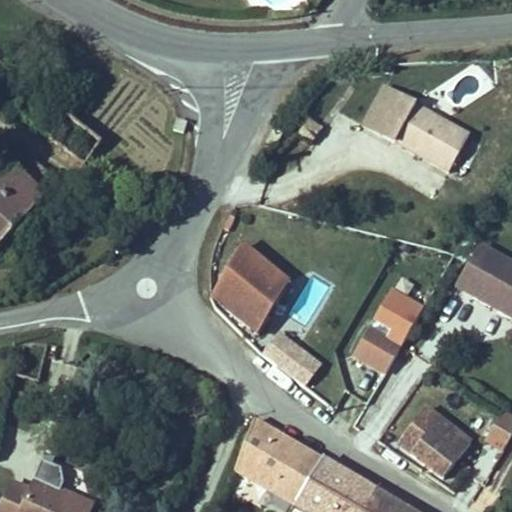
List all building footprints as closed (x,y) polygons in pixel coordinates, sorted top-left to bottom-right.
[(103,155),(0,62),(0,84),(6,90),(0,96),(0,97),(85,174),(103,155)] [(489,147),(436,113),(413,148),(465,183),(489,147)] [(185,124),(175,121),(172,131),(182,134),(185,124)] [(284,135),(273,129),(263,146),(274,152),(284,135)] [(26,192),(44,175),(33,165),(15,182),(26,192)] [(0,192),(0,253),(1,255),(61,192),(44,175),(26,192),(15,182),(12,180),(0,192)] [(266,335),(293,283),(248,249),(223,300),(266,335)] [(511,269),(490,255),(464,295),(511,326),(511,269)] [(398,360),(407,346),(378,327),(360,354),(389,373),(398,360)] [(262,360),(305,391),(322,368),(279,337),(262,360)] [(32,352),(26,385),(46,389),(52,356),(32,352)] [(511,376),(499,362),(488,371),(505,389),(511,382),(511,376)] [(445,477),(474,437),(445,417),(429,406),(398,443),(445,477)] [(505,452),(511,440),(511,418),(507,416),(490,443),(505,452)] [(261,426),(243,469),(309,505),(332,464),(261,426)] [(417,511),(332,464),(309,505),(321,511),(417,511)] [(96,511),(97,509),(35,486),(31,497),(12,491),(4,511),(96,511)]
